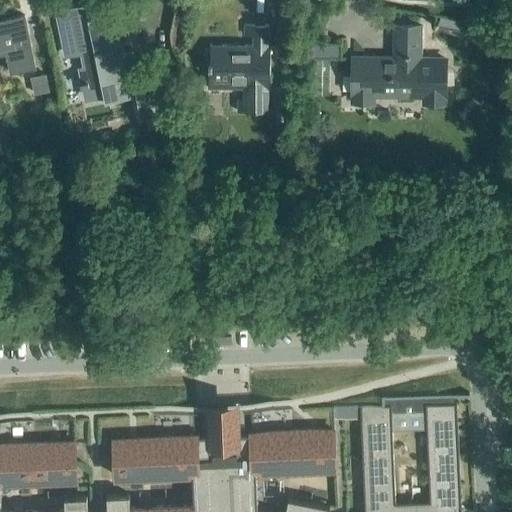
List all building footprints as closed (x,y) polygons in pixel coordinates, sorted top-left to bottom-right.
[(110,31),(106,12),(98,14),(97,11),(92,12),(91,5),(61,11),(68,42),(79,39),(85,69),(82,69),(85,82),(85,86),(88,98),(111,93),(112,97),(129,94),(119,43),(116,43),(108,32),(110,31)] [(0,54),(6,53),(10,73),(35,67),(24,15),(0,20),(0,21),(0,22),(0,54)] [(509,46),(511,32),(511,31),(441,18),(439,28),(472,34),(471,39),(509,46)] [(268,46),(268,25),(245,25),(245,35),(253,35),(253,46),(210,45),(210,50),(205,50),(205,64),(210,64),(210,88),(242,89),(242,99),(237,99),(237,111),(269,111),(269,88),(272,88),(271,46),(268,46)] [(422,59),(422,27),(395,27),(394,59),(353,58),(353,100),(350,100),(350,101),(375,101),(376,95),(421,96),(421,102),(447,102),(447,101),(444,101),(445,59),(422,59)] [(313,46),(313,60),(338,60),(338,46),(313,46)] [(169,60),(137,67),(143,93),(136,95),(141,119),(173,113),(169,94),(176,93),(169,60)] [(34,95),(49,92),(46,74),(30,77),(34,95)] [(288,87),(274,87),(274,111),(275,111),(275,123),(286,123),(286,111),(289,111),(289,98),(288,98),(288,87)] [(459,511),(463,511),(458,404),(428,405),(432,511),(395,511),(390,407),(360,409),(364,511),(459,511)] [(333,429),(291,431),(290,412),(249,414),(250,433),(235,434),(234,415),(209,416),(209,435),(194,436),(193,416),(153,418),(154,438),(112,440),(113,478),(193,474),(195,504),(128,507),(128,494),(106,495),(106,511),(328,511),(329,507),(287,499),(284,511),(256,511),(255,471),(334,467),(333,429)] [(75,441),(33,443),(32,424),(0,425),(0,511),(87,511),(86,496),(64,497),(65,510),(24,511),(0,511),(0,482),(77,479),(75,441)]
